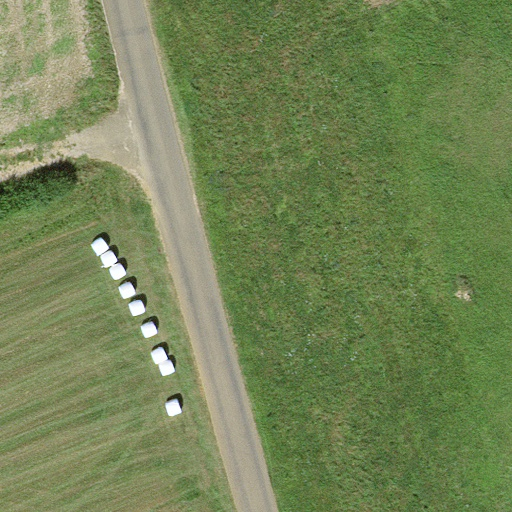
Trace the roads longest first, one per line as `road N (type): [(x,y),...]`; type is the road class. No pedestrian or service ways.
road 1 (unclassified): [(257,511),(119,0)]
road 2 (track): [(0,180),(151,122)]
